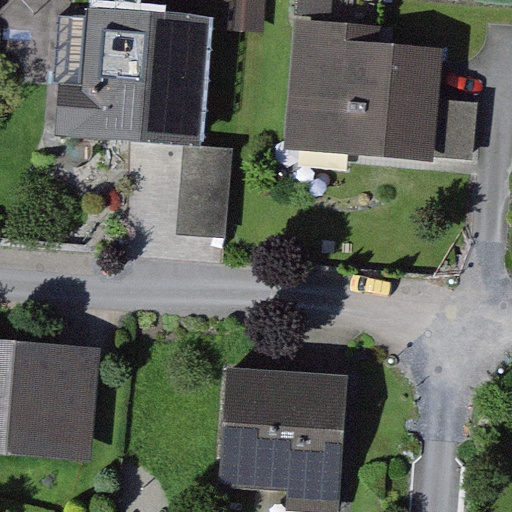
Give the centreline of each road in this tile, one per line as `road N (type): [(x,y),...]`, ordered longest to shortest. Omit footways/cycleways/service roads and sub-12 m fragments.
road 1 (residential): [(0,268),(471,313)]
road 2 (residential): [(471,313),(452,511)]
